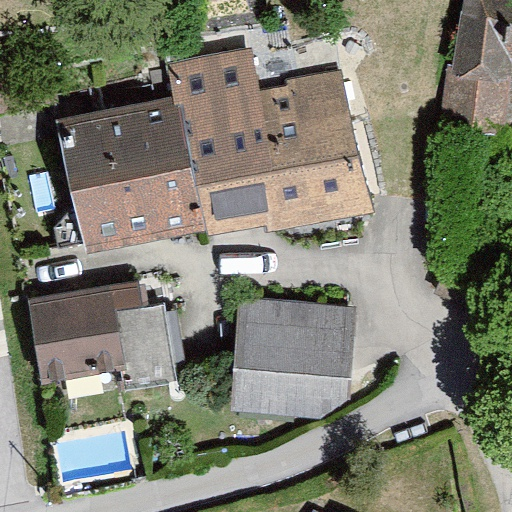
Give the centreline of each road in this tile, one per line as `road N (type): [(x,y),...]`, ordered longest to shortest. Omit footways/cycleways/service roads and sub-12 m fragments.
road 1 (track): [(15,511),(284,458),(458,372),(511,359)]
road 2 (residential): [(458,372),(399,310),(393,161)]
